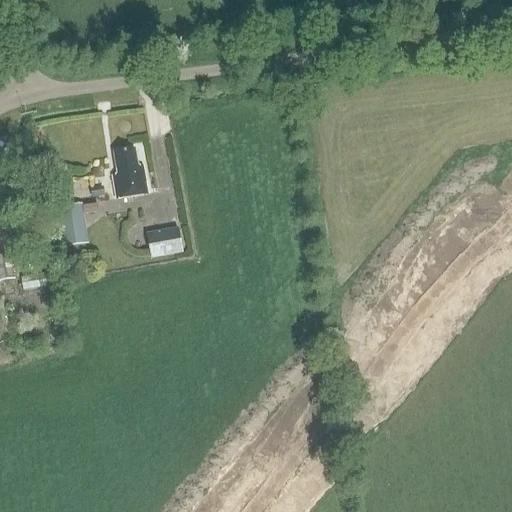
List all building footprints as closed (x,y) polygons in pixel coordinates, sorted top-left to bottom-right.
[(137,166),(134,150),(129,151),(111,154),(115,177),(110,178),(114,201),(143,196),(148,195),(143,165),(137,166)] [(104,197),(103,187),(90,189),(91,198),(104,197)] [(87,244),(81,205),(57,208),(65,265),(87,261),(84,245),(87,244)] [(151,259),(182,254),(178,229),(147,234),(151,259)] [(30,245),(40,243),(39,231),(29,232),(30,245)] [(10,254),(0,255),(0,282),(14,280),(10,254)] [(46,288),(44,275),(20,278),(22,291),(46,288)]
